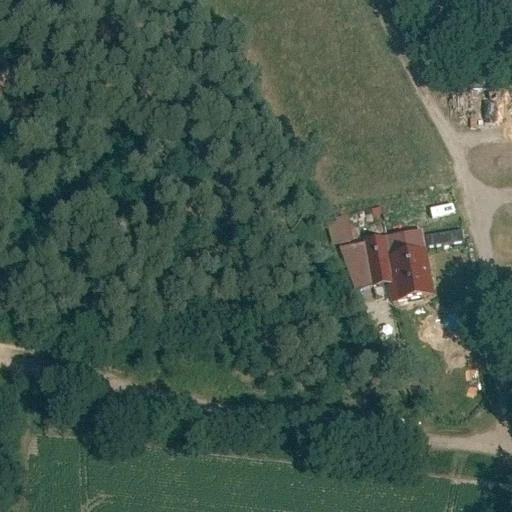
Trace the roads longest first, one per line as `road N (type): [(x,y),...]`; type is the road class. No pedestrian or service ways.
road 1 (track): [(0,354),(506,449)]
road 2 (residential): [(506,449),(476,198),(372,0)]
